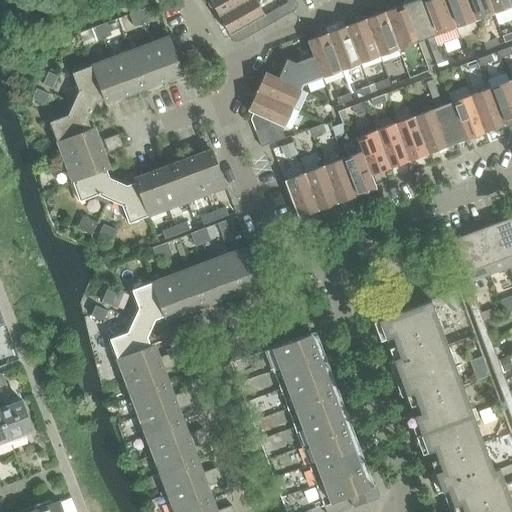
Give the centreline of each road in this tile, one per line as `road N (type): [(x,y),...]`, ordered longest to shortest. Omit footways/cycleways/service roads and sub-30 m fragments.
road 1 (residential): [(354,0),(244,63),(225,102),(230,149),(260,232),(334,276)]
road 2 (residential): [(403,511),(334,276)]
road 3 (residential): [(334,276),(352,242),(368,231),(511,180)]
